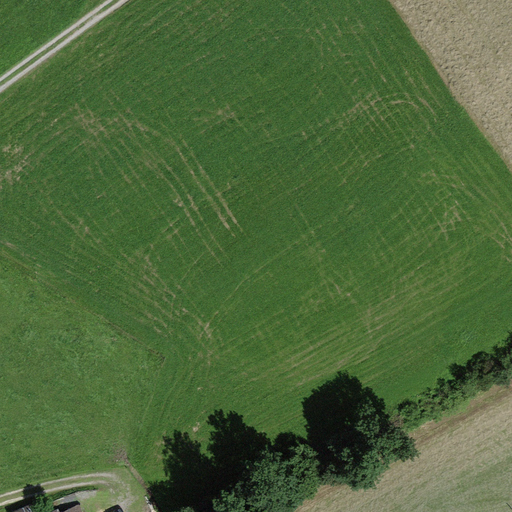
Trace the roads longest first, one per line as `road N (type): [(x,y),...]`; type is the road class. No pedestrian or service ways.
road 1 (track): [(123,0),(0,85)]
road 2 (track): [(0,500),(130,475)]
